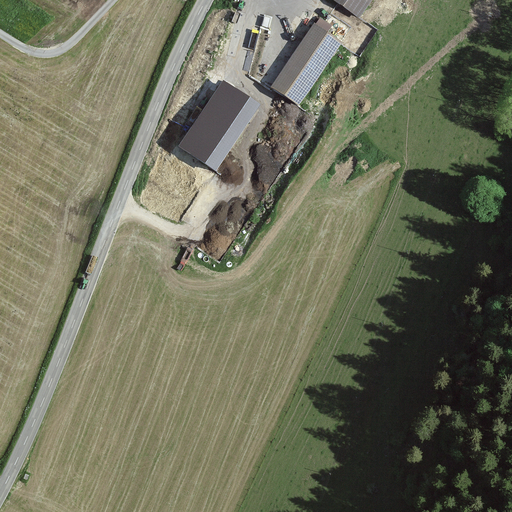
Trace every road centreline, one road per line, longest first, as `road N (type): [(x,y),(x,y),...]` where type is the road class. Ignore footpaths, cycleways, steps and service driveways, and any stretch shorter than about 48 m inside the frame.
road 1 (secondary): [(0,500),(206,0)]
road 2 (track): [(113,0),(54,53),(21,48),(0,34)]
